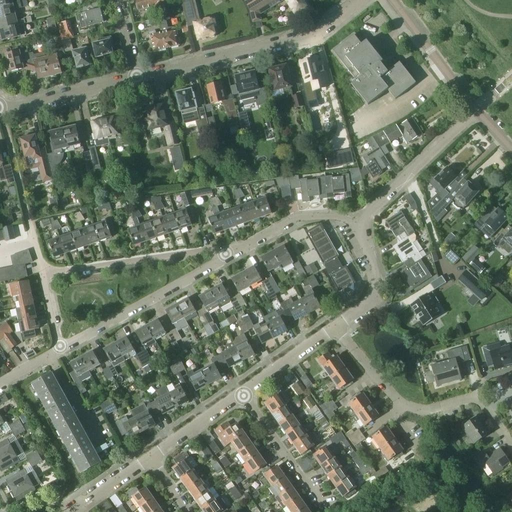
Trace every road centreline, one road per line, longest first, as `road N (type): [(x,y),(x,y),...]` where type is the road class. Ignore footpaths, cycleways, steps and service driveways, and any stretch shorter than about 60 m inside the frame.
road 1 (residential): [(136,76),(316,36),(363,0)]
road 2 (residential): [(511,445),(473,397),(419,410),(398,402),(337,325)]
road 3 (residential): [(60,348),(229,255)]
road 4 (residential): [(229,255),(212,249),(41,275)]
road 5 (residential): [(361,226),(474,109)]
road 6 (residential): [(229,255),(295,217),(339,216),(361,226)]
road 7 (residential): [(0,107),(136,76)]
road 8 (residential): [(474,109),(392,0)]
road 9 (residential): [(321,502),(242,393)]
